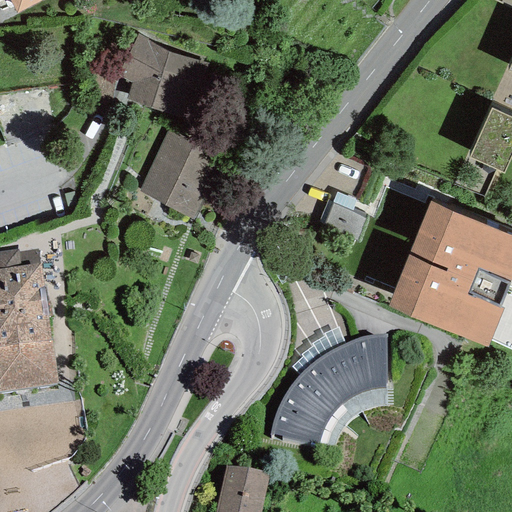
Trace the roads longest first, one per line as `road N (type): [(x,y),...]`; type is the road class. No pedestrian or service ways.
road 1 (tertiary): [(219,284),(257,219),(429,0)]
road 2 (residential): [(166,511),(190,455),(250,375),(261,343),(253,310),(219,284)]
road 3 (tertiary): [(85,511),(141,443),(219,284)]
